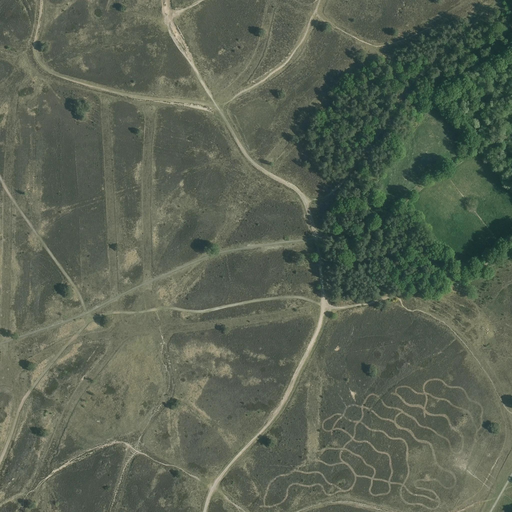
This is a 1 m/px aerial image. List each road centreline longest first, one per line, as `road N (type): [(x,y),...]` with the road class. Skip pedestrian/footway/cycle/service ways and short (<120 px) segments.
road 1 (unknown): [(90,319),(301,296),(353,306),(441,283),(511,250)]
road 2 (track): [(204,511),(218,479),(280,411),(325,320),(322,260),(304,200)]
road 3 (track): [(218,108),(135,96),(44,67),(34,51),(41,0)]
road 4 (unknown): [(0,463),(28,393),(90,319)]
road 5 (unknown): [(90,319),(0,175)]
road 6 (track): [(304,200),(247,156),(218,108)]
